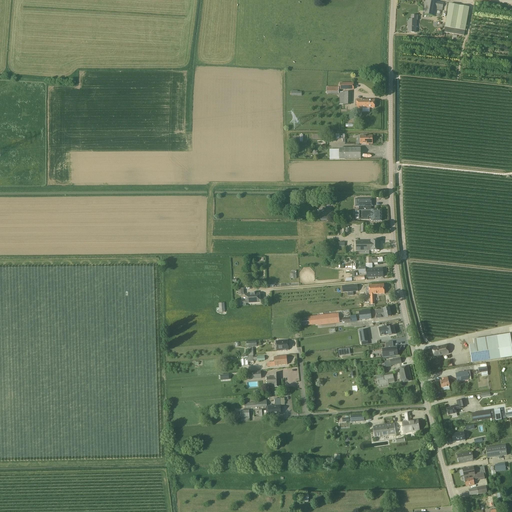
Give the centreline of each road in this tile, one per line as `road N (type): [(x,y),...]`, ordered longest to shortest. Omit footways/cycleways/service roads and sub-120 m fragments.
road 1 (tertiary): [(429,408),(395,257),(392,0)]
road 2 (residential): [(429,408),(306,416),(299,350)]
road 3 (track): [(399,279),(262,290)]
road 4 (track): [(390,164),(511,173)]
